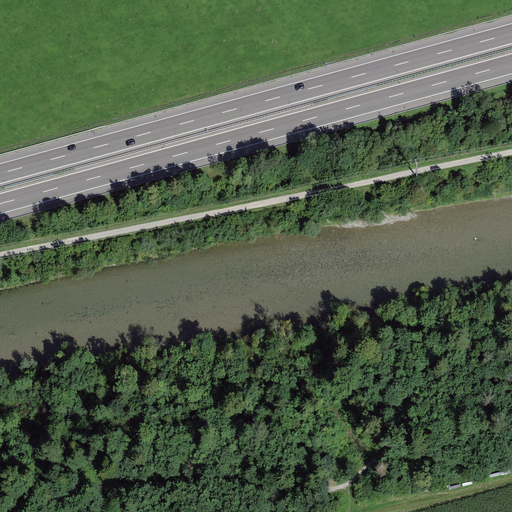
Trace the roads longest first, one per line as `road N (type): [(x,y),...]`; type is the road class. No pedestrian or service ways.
road 1 (motorway): [(0,204),(511,64)]
road 2 (motorway): [(511,33),(0,173)]
road 3 (track): [(511,154),(0,255)]
road 4 (track): [(511,467),(349,511)]
